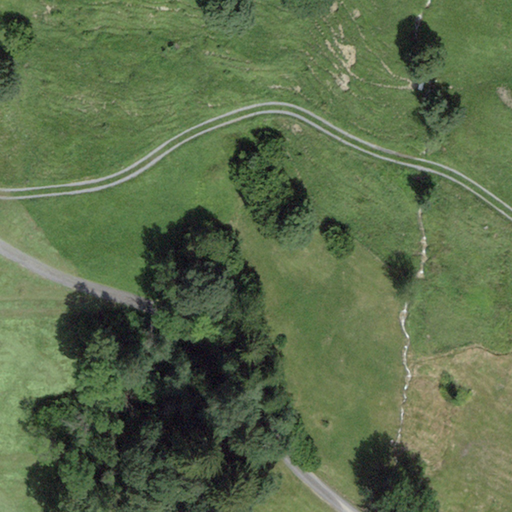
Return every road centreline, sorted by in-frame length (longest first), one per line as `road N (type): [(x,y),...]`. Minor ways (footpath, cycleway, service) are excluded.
road 1 (track): [(511,211),(447,169),(269,104),(185,133),(98,183),(0,191)]
road 2 (track): [(0,245),(153,306),(203,335),(294,462),(353,511)]
